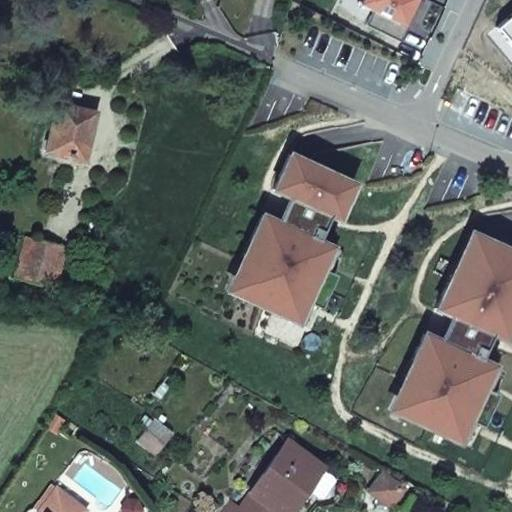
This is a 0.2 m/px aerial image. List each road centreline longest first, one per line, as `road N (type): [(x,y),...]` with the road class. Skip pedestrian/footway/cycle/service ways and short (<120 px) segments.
road 1 (residential): [(409,121),(280,68)]
road 2 (residential): [(466,0),(409,121)]
